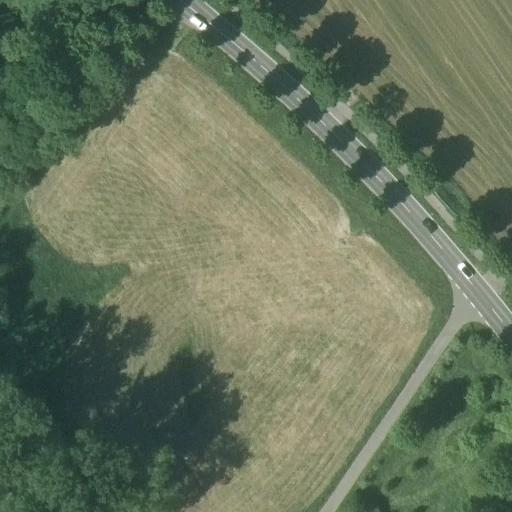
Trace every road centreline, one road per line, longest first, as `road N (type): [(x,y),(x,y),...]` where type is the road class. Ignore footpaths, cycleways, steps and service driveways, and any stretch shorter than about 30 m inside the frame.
road 1 (tertiary): [(474,290),(386,190),(179,0)]
road 2 (residential): [(323,511),(474,290)]
